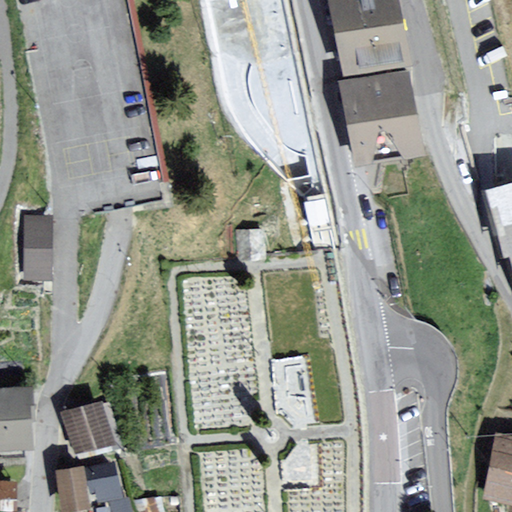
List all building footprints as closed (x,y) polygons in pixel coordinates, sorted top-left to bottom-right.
[(396,0),(333,0),(347,72),(408,60),(396,0)] [(407,74),(344,85),(357,162),(420,151),(407,74)] [(511,149),(480,154),(483,177),(511,173),(511,149)] [(511,187),(491,194),(511,258),(511,187)] [(51,216),(27,216),(26,275),(50,275),(51,216)] [(262,230),(238,231),(240,258),(263,256),(262,230)] [(29,386),(0,388),(0,448),(34,445),(29,386)] [(102,400),(63,413),(76,456),(115,444),(102,400)] [(511,440),(500,438),(488,494),(511,499),(511,440)] [(86,469),(91,494),(97,493),(98,500),(120,496),(113,463),(86,469)] [(84,467),(56,471),(62,511),(74,511),(90,510),(84,467)] [(16,511),(16,481),(0,480),(0,511),(16,511)] [(140,501),(143,511),(165,511),(160,495),(140,501)] [(133,511),(131,498),(110,502),(112,511),(133,511)]
